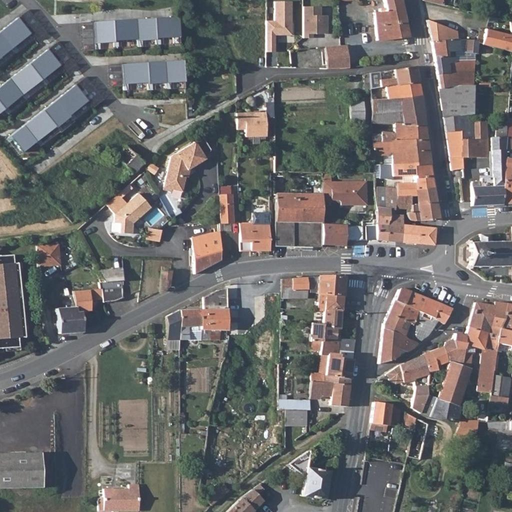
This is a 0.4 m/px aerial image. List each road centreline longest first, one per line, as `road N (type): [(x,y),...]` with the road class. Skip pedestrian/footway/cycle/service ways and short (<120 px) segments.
road 1 (secondary): [(384,266),(341,511)]
road 2 (tertiary): [(178,295),(245,269),(384,266)]
road 3 (tertiary): [(0,382),(178,295)]
road 4 (residential): [(26,0),(117,108),(149,122)]
road 5 (residential): [(421,63),(251,87)]
road 6 (tertiary): [(421,63),(451,230)]
